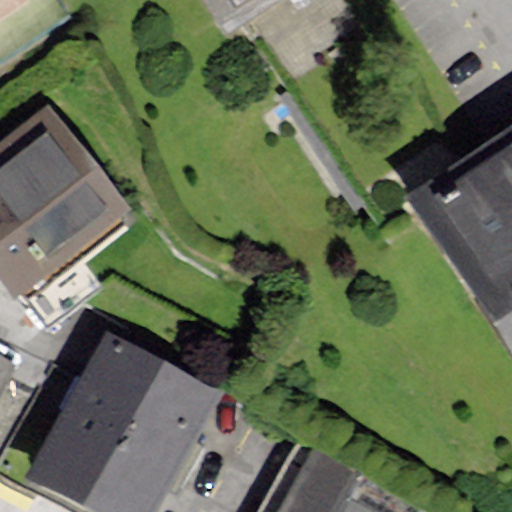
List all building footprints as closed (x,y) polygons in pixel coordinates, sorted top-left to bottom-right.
[(216,0),(229,20),(259,0),(216,0)] [(122,205),(47,108),(0,144),(0,273),(13,290),(122,205)] [(511,154),(427,208),(511,341),(511,154)] [(114,340),(39,471),(112,511),(149,511),(215,398),(114,340)] [(404,511),(322,454),(290,511),(404,511)]
